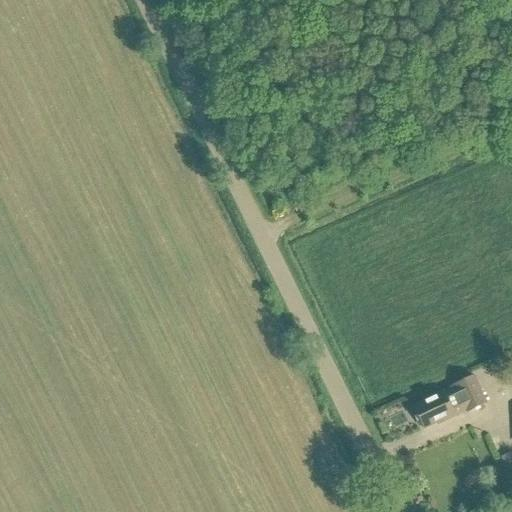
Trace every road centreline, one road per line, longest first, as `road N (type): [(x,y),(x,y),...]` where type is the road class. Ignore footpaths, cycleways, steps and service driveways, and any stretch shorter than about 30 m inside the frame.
road 1 (unclassified): [(394,511),(257,238),(123,0)]
road 2 (track): [(257,238),(472,148),(511,98)]
